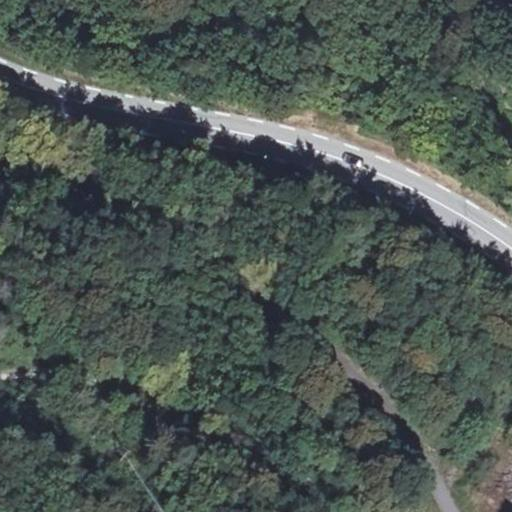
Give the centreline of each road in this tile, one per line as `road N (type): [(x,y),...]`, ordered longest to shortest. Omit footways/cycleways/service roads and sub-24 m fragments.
road 1 (unclassified): [(0,196),(284,342),(356,398),(421,472),(442,511)]
road 2 (secondary): [(0,82),(94,109),(293,147),(393,184),(511,249)]
road 3 (track): [(0,379),(103,371),(151,387),(368,511)]
